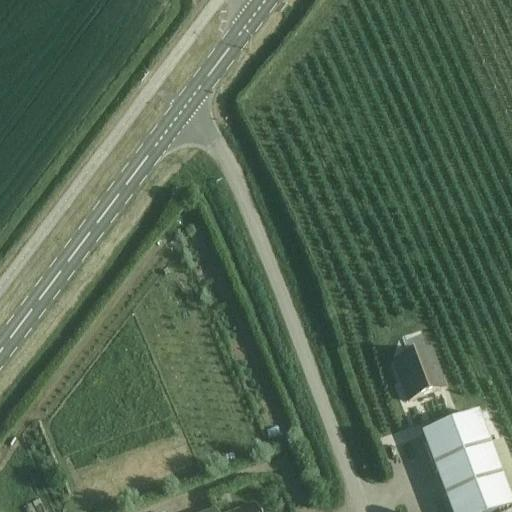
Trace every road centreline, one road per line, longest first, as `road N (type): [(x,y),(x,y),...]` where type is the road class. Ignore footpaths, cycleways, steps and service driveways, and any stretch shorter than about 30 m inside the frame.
road 1 (unclassified): [(364,511),(233,177),(209,137),(178,114)]
road 2 (secondary): [(0,357),(178,114)]
road 3 (secondary): [(178,114),(264,0)]
